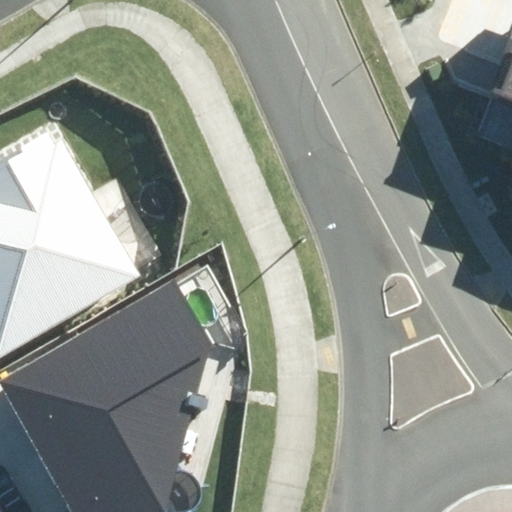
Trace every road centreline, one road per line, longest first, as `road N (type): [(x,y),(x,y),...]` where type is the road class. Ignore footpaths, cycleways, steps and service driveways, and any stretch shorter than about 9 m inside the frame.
road 1 (tertiary): [(374,486),(371,336),(350,233),(349,159)]
road 2 (tertiary): [(349,159),(415,216),(511,374)]
road 3 (tertiary): [(276,0),(349,159)]
road 4 (tertiary): [(374,486),(411,450),(458,427),(511,420)]
